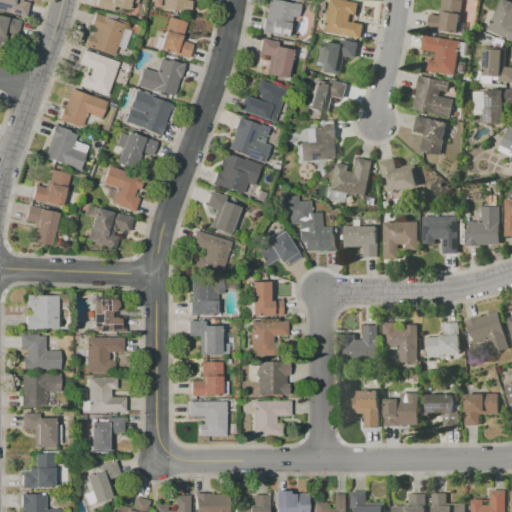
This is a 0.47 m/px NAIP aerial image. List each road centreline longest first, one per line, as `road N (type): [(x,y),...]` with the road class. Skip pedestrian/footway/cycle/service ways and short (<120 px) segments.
road 1 (residential): [(165,451),(155,427),(158,237),(225,42),(231,0)]
road 2 (residential): [(165,451),(184,460),(511,455)]
road 3 (residential): [(320,293),(457,290),(511,274)]
road 4 (residential): [(61,0),(0,182)]
road 5 (residential): [(320,293),(320,460)]
road 6 (residential): [(154,273),(0,268)]
road 7 (residential): [(399,0),(374,120)]
